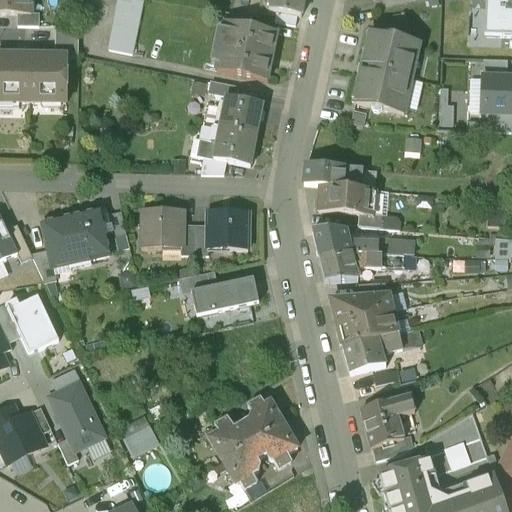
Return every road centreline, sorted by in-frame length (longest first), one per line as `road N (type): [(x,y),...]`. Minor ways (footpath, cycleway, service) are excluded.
road 1 (residential): [(354,511),(287,189)]
road 2 (residential): [(0,181),(287,189)]
road 3 (residential): [(287,189),(323,0)]
